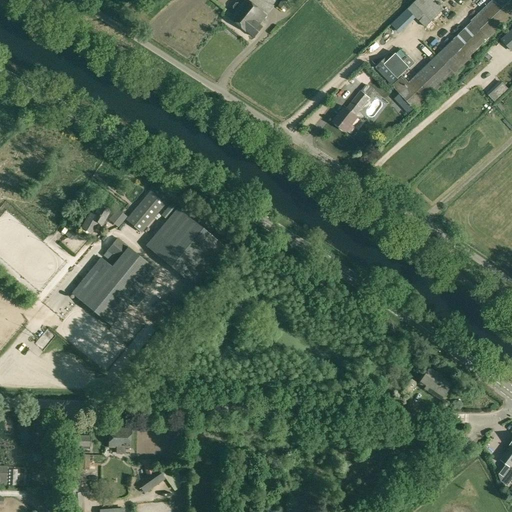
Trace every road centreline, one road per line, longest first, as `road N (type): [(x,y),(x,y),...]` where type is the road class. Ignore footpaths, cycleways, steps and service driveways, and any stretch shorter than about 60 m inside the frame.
road 1 (secondary): [(511,393),(300,244),(0,73)]
road 2 (unclassified): [(70,0),(511,281)]
road 3 (unclassified): [(466,418),(0,405)]
road 4 (unclassified): [(376,511),(496,418)]
